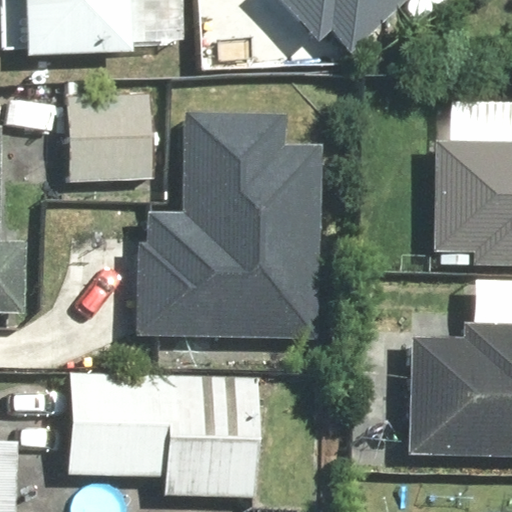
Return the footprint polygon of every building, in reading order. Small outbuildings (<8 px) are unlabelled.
[(21,0),(22,1),(20,55),(124,59),(125,0),(21,0)] [(279,0),(307,29),(319,17),(348,47),(396,0),(279,0)] [(147,184),(148,94),(64,93),(63,184),(147,184)] [(510,146),(432,144),(428,267),(511,269),(511,106),(510,146)] [(175,212),(135,211),(133,341),(313,344),(314,287),(326,287),(327,212),(316,212),(317,149),(281,148),(281,125),(176,123),(175,212)] [(17,249),(0,248),(0,134),(0,132),(0,131),(0,325),(15,326),(17,249)] [(458,340),(405,338),(401,461),(511,465),(511,286),(468,285),(466,326),(459,325),(458,340)] [(159,498),(248,502),(253,382),(62,374),(58,478),(160,482),(159,498)] [(0,443),(0,511),(12,511),(14,444),(0,443)]
